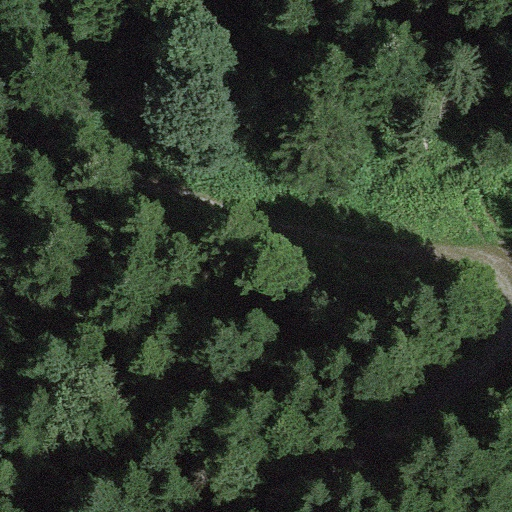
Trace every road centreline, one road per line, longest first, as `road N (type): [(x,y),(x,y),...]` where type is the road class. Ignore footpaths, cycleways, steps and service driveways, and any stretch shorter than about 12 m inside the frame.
road 1 (track): [(0,174),(62,194),(394,253),(511,255)]
road 2 (track): [(511,340),(417,423),(269,511)]
